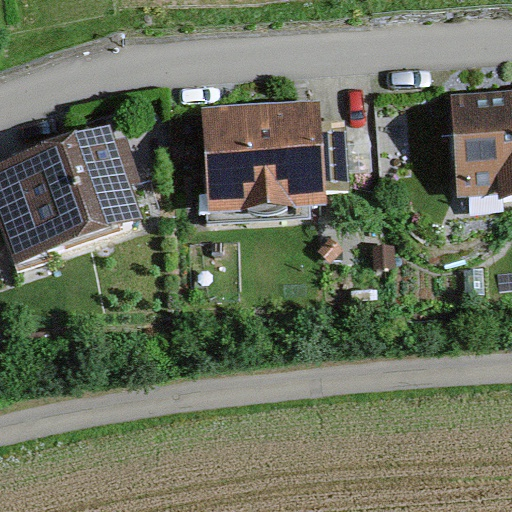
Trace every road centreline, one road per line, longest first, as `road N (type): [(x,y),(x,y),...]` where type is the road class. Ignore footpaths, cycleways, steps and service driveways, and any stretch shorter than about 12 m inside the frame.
road 1 (residential): [(511,52),(167,66),(0,112)]
road 2 (residential): [(511,367),(278,384),(0,430)]
